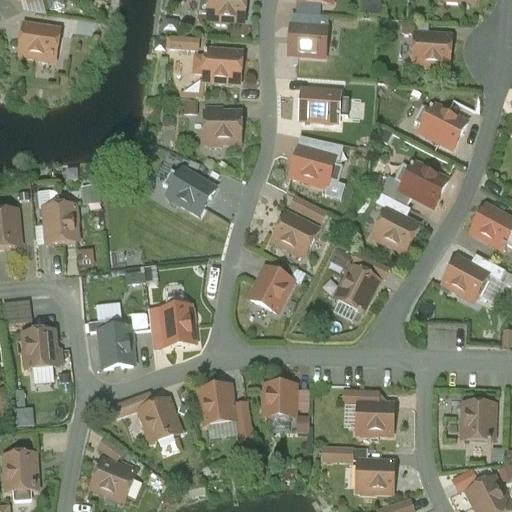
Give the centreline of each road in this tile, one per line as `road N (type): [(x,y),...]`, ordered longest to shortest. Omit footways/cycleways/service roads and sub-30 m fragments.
road 1 (residential): [(385,358),(390,327),(474,171),(503,57),(505,0)]
road 2 (residential): [(271,0),(269,127),(221,321),(224,358)]
road 3 (residential): [(0,293),(70,288),(85,395)]
road 4 (residential): [(224,358),(385,358)]
road 5 (residential): [(426,360),(425,456),(443,511)]
road 6 (residential): [(85,395),(224,358)]
